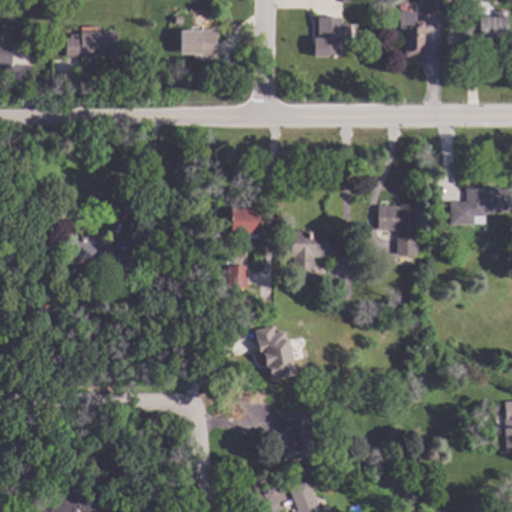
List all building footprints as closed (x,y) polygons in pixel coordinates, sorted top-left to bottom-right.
[(439,0),(439,13),(421,13),(421,0),(439,0)] [(505,42),(461,41),(461,15),(494,16),(494,10),(506,10),(505,42)] [(414,20),(422,20),(422,56),(402,56),(403,28),(397,28),(397,11),(414,11),(414,20)] [(339,23),(355,24),(354,40),(338,40),(338,57),(310,57),(311,38),(315,38),(315,16),(339,17),(339,23)] [(215,29),(214,56),(178,54),(179,30),(197,31),(198,29),(215,29)] [(114,53),(95,53),(95,56),(63,56),(63,37),(78,37),(78,30),(114,30),(114,53)] [(0,46),(10,47),(9,64),(0,63),(0,46)] [(496,189),(511,189),(511,211),(494,211),(494,214),(483,214),(483,216),(482,216),(482,224),(448,224),(447,202),(463,201),(463,188),(496,187),(496,189)] [(415,206),(416,255),(394,255),(394,229),(375,229),(375,206),(394,206),(405,201),(415,206)] [(256,233),(228,233),(228,209),(256,209),(256,233)] [(21,237),(13,237),(13,228),(21,228),(21,237)] [(326,242),(333,242),(334,257),(311,257),(311,279),(291,279),(291,257),(288,257),(288,230),(326,230),(326,242)] [(99,239),(107,239),(107,251),(123,251),(123,274),(106,274),(106,263),(69,264),(69,240),(81,240),(81,236),(99,236),(99,239)] [(244,287),(225,287),(225,266),(244,266),(244,287)] [(295,357),(291,357),(291,359),(276,359),(276,340),(295,340),(295,357)] [(511,451),(497,452),(496,428),(503,428),(501,401),(511,400),(511,451)] [(312,427),(313,427),(315,437),(313,438),(315,456),(281,460),(280,446),(284,445),(280,416),(310,412),(312,427)] [(87,495),(88,494),(102,511),(44,511),(58,501),(47,488),(67,471),(87,495)] [(318,511),(292,511),(295,510),(286,487),(305,479),(318,511)]
